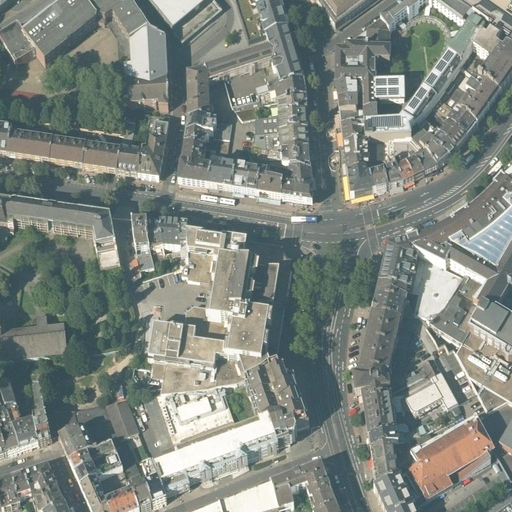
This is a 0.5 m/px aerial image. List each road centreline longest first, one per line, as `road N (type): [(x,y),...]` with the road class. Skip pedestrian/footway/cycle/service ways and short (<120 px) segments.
road 1 (unclassified): [(511,114),(458,178),(336,230)]
road 2 (unclassified): [(336,230),(372,233),(445,205),(511,138)]
road 3 (residential): [(336,230),(316,55)]
road 4 (residential): [(178,511),(341,447)]
road 5 (tertiary): [(165,204),(336,230)]
road 6 (tertiary): [(0,177),(165,204)]
road 7 (residential): [(309,33),(184,65)]
road 8 (tertiary): [(322,349),(347,266),(336,230)]
road 9 (residential): [(177,81),(165,204)]
road 10 (tertiary): [(336,230),(318,310),(322,349)]
